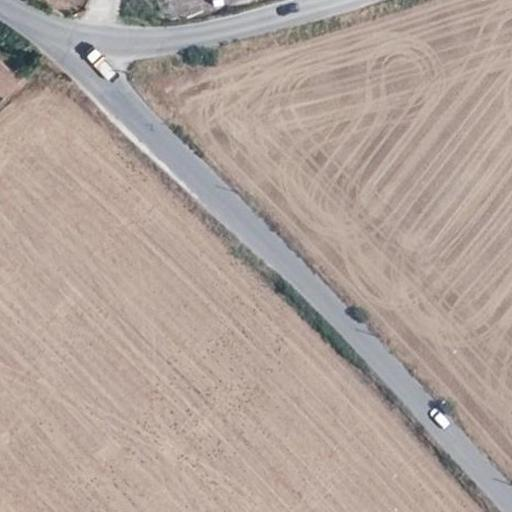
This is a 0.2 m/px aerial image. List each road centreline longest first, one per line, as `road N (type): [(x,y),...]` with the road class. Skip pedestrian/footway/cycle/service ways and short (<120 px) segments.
road 1 (tertiary): [(511,499),(75,41)]
road 2 (tertiary): [(75,41),(207,31),(318,0)]
